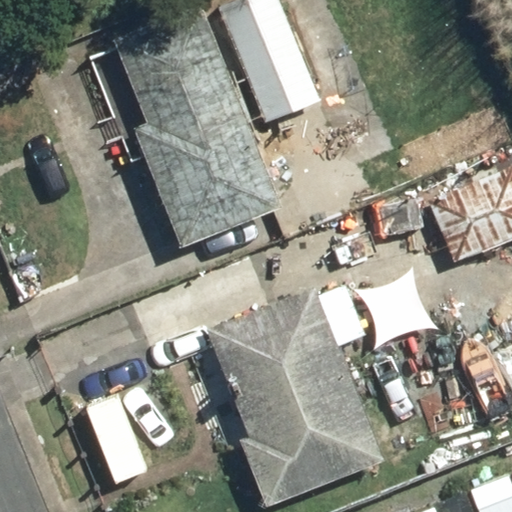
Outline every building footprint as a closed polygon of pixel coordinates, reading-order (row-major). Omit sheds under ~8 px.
[(276,0),(233,0),(215,8),(263,121),(318,99),(276,0)] [(128,128),(178,247),(279,205),(195,4),(109,40),(143,122),(128,128)] [(427,202),(453,263),(511,237),(511,178),(508,168),(427,202)] [(380,459),(311,289),(203,332),(245,437),(236,441),(263,506),(380,459)] [(406,511),(404,506),(388,511),(472,511),(464,492),(463,492),(412,511),(406,511)]
